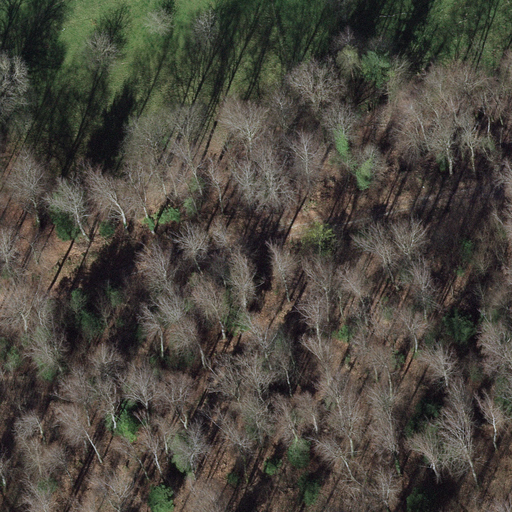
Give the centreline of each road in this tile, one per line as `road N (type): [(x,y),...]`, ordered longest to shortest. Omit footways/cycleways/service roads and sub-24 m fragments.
road 1 (track): [(511,182),(309,298),(246,348),(96,511)]
road 2 (track): [(511,174),(226,234),(0,304)]
